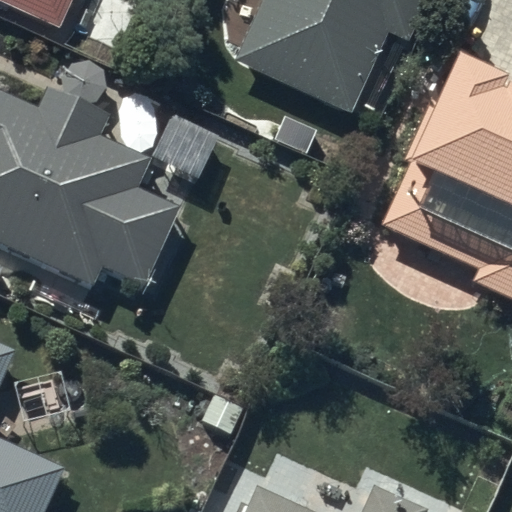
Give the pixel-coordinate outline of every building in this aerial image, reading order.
[(0,0),(0,4),(64,32),(78,0),(0,0)] [(272,0),(239,73),(355,126),(392,45),(415,56),(440,0),(272,0)] [(511,92),(461,70),(384,240),(478,282),(471,298),(511,316),(511,100),(509,99),(511,92)] [(0,251),(99,299),(107,281),(147,300),(185,220),(138,198),(152,169),(103,145),(114,123),(59,96),(48,119),(0,95),(0,251)] [(0,511),(53,511),(67,484),(0,453),(0,406),(20,365),(0,355),(0,511)] [(415,511),(380,495),(371,511),(300,511),(263,494),(254,511),(415,511)]
